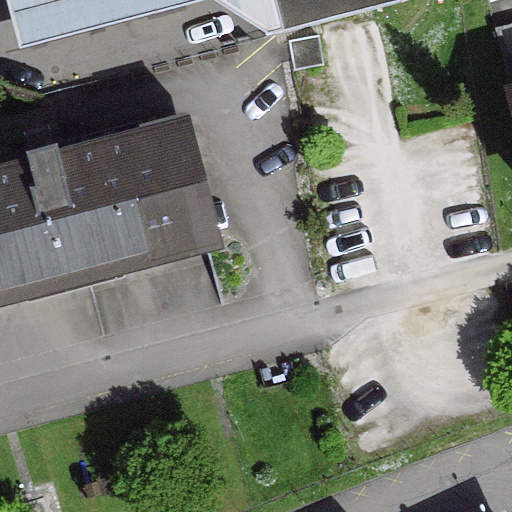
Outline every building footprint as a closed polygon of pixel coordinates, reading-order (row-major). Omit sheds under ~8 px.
[(220,0),(270,37),(260,0),(2,0),(15,45),(191,0),(220,0)] [(260,0),(270,37),(396,4),(395,0),(260,0)] [(511,28),(492,34),(509,99),(511,97),(511,28)] [(319,67),(314,38),(285,43),(290,72),(319,67)] [(22,175),(0,180),(0,297),(202,244),(189,195),(201,192),(182,119),(53,153),(52,150),(23,158),(25,167),(22,175)]
